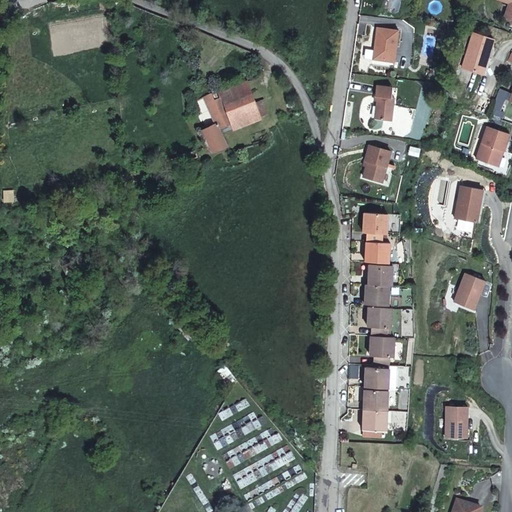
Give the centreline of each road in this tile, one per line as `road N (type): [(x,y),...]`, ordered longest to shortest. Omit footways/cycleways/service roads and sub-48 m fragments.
road 1 (residential): [(328,511),(339,260),(328,166)]
road 2 (track): [(328,474),(151,260),(137,259)]
road 3 (residential): [(328,166),(307,114),(267,52),(133,0)]
road 4 (residential): [(328,166),(351,0)]
road 5 (residential): [(511,406),(503,378),(511,243)]
